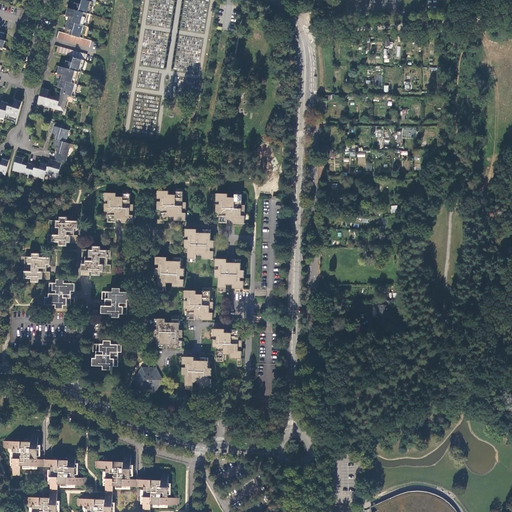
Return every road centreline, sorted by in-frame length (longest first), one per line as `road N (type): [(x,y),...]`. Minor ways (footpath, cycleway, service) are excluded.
road 1 (tertiary): [(295,388),(308,64),(301,33)]
road 2 (residential): [(249,326),(253,238),(212,225),(119,230)]
road 3 (unclassified): [(511,13),(301,33)]
road 4 (residential): [(199,460),(159,452),(31,397),(22,375)]
road 5 (residential): [(73,393),(88,324),(87,278),(78,278),(81,231)]
road 6 (tertiary): [(201,444),(73,393)]
road 7 (residential): [(44,0),(24,78),(30,99),(22,130)]
road 8 (track): [(307,92),(441,95)]
road 9 (residential): [(221,446),(221,414),(248,376),(249,326)]
road 10 (residential): [(160,364),(161,352),(196,353),(198,324),(249,326)]
road 11 (track): [(440,124),(316,123)]
